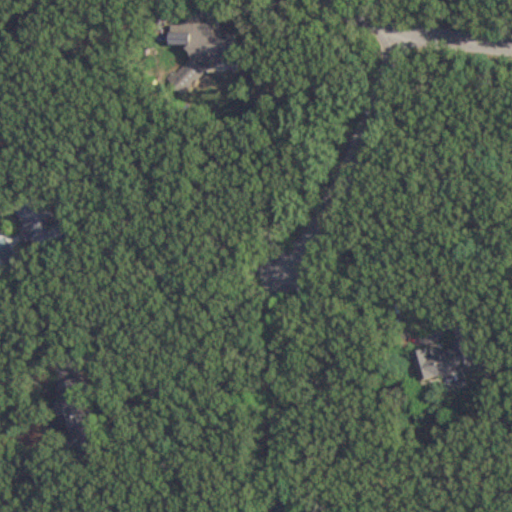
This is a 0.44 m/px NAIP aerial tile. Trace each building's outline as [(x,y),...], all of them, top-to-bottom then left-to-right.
[(175,24),(175,48),(203,48),(203,60),(205,60),(205,56),(218,56),(218,53),(227,53),(227,42),(218,42),(218,24),(175,24)] [(0,74),(1,74),(0,73),(0,62),(0,63),(10,55),(0,42),(0,74)] [(18,205),(42,253),(82,233),(73,215),(59,222),(53,211),(54,210),(45,191),(18,205)] [(421,380),(481,367),(474,339),(415,352),(421,380)] [(103,447),(87,378),(63,383),(67,400),(59,402),(62,417),(73,414),(82,452),(103,447)]
